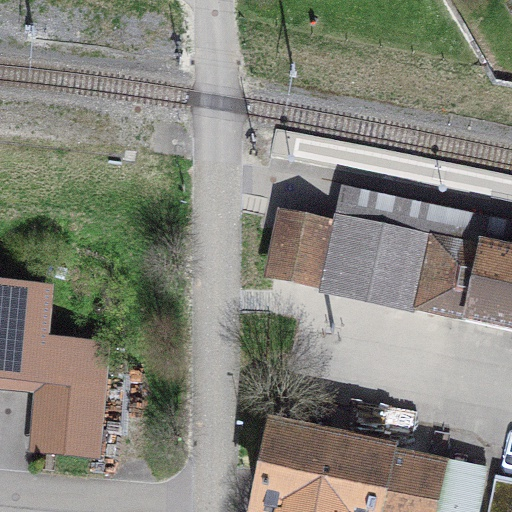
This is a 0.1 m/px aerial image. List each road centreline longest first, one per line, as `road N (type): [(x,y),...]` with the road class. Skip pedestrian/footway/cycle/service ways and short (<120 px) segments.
road 1 (residential): [(214,497),(214,98),(206,0)]
road 2 (residential): [(0,477),(214,497)]
road 3 (residential): [(511,389),(331,357)]
